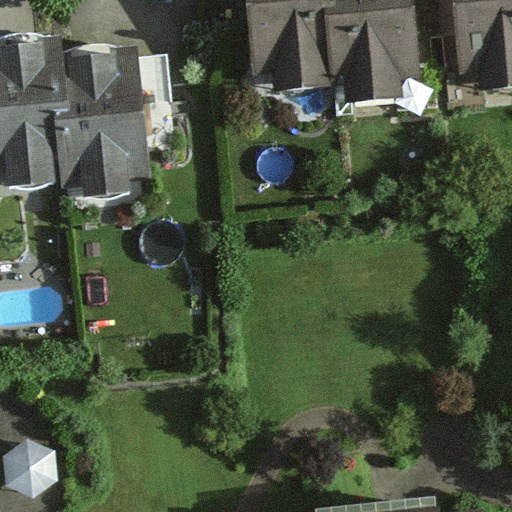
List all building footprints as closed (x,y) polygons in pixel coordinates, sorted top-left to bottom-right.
[(337,0),(258,0),(265,103),(343,98),(337,0)] [(431,114),(423,0),(339,0),(348,120),(431,114)] [(511,0),(475,0),(482,99),(511,97),(511,0)] [(72,47),(0,54),(0,166),(9,165),(12,197),(86,190),(72,47)] [(164,211),(160,169),(178,167),(169,81),(152,83),(150,64),(77,71),(92,218),(164,211)]
